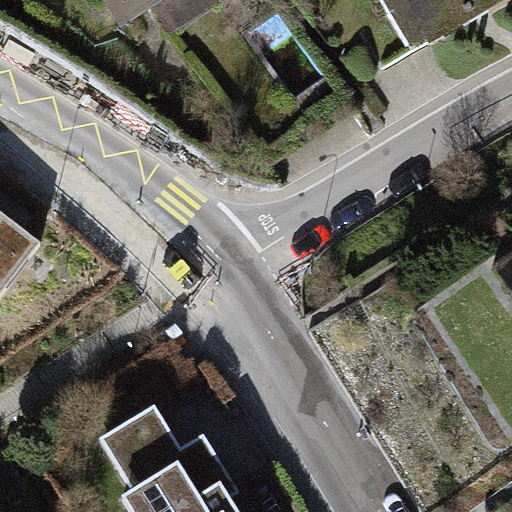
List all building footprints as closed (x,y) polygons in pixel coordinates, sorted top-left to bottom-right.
[(95,0),(127,43),(187,0),(95,0)] [(511,0),(379,0),(414,59),(511,2),(511,0)] [(0,309),(44,249),(0,215),(0,309)] [(511,260),(492,274),(511,301),(511,260)] [(173,458),(144,410),(89,444),(121,497),(111,503),(116,511),(223,511),(216,499),(225,494),(195,445),(173,458)]
